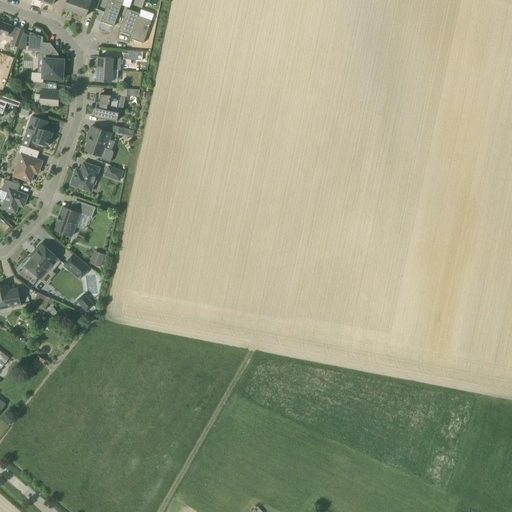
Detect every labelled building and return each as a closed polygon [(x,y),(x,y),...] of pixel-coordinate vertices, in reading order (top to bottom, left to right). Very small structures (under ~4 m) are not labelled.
[(75,12),(79,0),(66,0),(64,8),(75,12)] [(86,16),(91,2),(84,0),(79,0),(75,12),(86,16)] [(114,26),(122,4),(111,0),(108,0),(101,22),(114,26)] [(139,16),(140,13),(127,9),(119,31),(131,36),(132,36),(139,16)] [(144,43),(152,21),(139,16),(132,36),(131,36),(130,39),(144,43)] [(0,32),(8,35),(11,25),(0,21),(0,32)] [(19,47),(25,30),(18,28),(12,44),(19,47)] [(63,79),(64,60),(59,59),(59,54),(51,43),(43,43),(43,37),(30,32),(29,50),(39,51),(39,59),(44,59),(43,73),(43,78),(63,79)] [(127,51),(127,54),(129,54),(129,60),(137,60),(138,51),(127,51)] [(113,70),(114,58),(99,57),(98,69),(113,70)] [(112,82),(113,70),(98,69),(97,81),(112,82)] [(140,83),(140,71),(127,71),(127,82),(140,83)] [(59,107),(60,91),(45,90),(46,83),(31,82),(30,89),(41,90),(40,105),(59,107)] [(116,112),(119,99),(119,96),(127,97),(127,95),(128,89),(113,88),(112,95),(100,94),(100,103),(99,108),(96,107),(94,116),(117,121),(119,112),(116,112)] [(20,102),(0,95),(0,113),(3,114),(7,103),(19,107),(20,102)] [(24,116),(26,110),(19,107),(17,114),(24,116)] [(48,122),(32,116),(27,131),(33,134),(31,140),(33,141),(32,142),(34,144),(37,145),(39,145),(40,143),(48,147),(53,133),(43,129),(46,121),(48,122)] [(110,162),(113,153),(112,150),(106,148),(112,133),(92,126),(88,137),(90,137),(85,150),(101,156),(100,159),(110,162)] [(124,134),(125,128),(114,126),(113,131),(124,134)] [(39,171),(43,161),(37,159),(40,152),(21,145),(18,153),(21,154),(13,176),(31,182),(35,170),(39,171)] [(74,174),(71,185),(87,190),(90,182),(95,184),(98,177),(97,176),(100,168),(84,163),(79,176),(74,174)] [(121,180),(124,172),(109,167),(106,175),(121,180)] [(24,207),(28,196),(18,192),(20,185),(6,180),(2,191),(8,193),(2,208),(16,213),(19,206),(24,207)] [(80,213),(80,214),(90,217),(92,218),(96,207),(84,203),(80,213)] [(72,237),(80,214),(80,213),(63,207),(59,216),(60,217),(59,221),(58,220),(54,230),(72,237)] [(49,268),(53,271),(57,266),(53,263),(58,258),(41,244),(35,250),(37,252),(26,266),(30,269),(28,271),(29,273),(32,277),(35,276),(37,275),(41,278),(49,268)] [(101,268),(105,255),(99,253),(98,257),(93,255),(90,263),(101,268)] [(80,278),(89,268),(74,255),(65,265),(80,278)] [(0,285),(0,309),(21,305),(18,288),(9,290),(9,286),(8,284),(0,285)] [(45,310),(50,298),(38,293),(33,305),(45,310)] [(87,312),(95,305),(87,296),(79,303),(87,312)] [(53,307),(49,310),(53,316),(57,312),(53,307)] [(0,370),(10,358),(0,350),(0,370)] [(38,356),(33,364),(40,369),(46,361),(38,356)]
